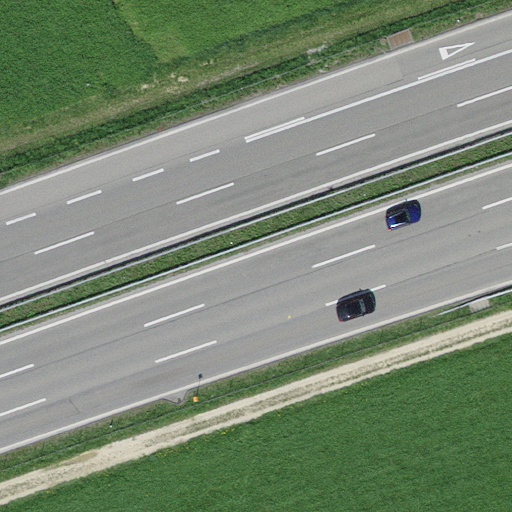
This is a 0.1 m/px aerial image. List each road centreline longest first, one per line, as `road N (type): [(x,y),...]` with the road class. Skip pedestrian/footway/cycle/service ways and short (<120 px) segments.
road 1 (motorway): [(511,87),(0,265)]
road 2 (motorway): [(0,394),(511,220)]
road 3 (track): [(0,493),(511,320)]
road 4 (track): [(428,0),(0,145)]
